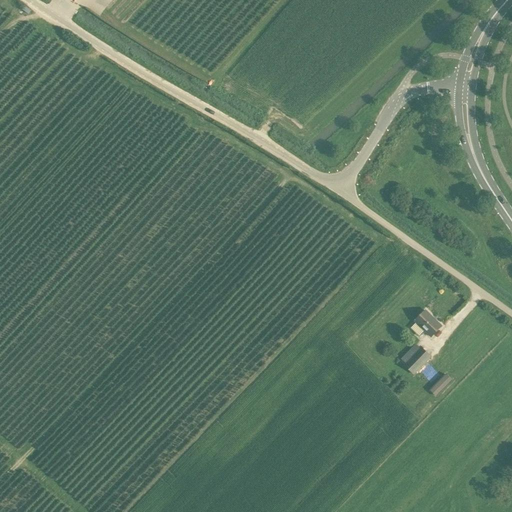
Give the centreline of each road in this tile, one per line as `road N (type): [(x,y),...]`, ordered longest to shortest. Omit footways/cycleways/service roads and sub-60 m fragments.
road 1 (unclassified): [(337,190),(29,0)]
road 2 (unclassified): [(511,316),(337,190)]
road 3 (unclassified): [(337,190),(400,95),(464,87)]
road 4 (primary): [(511,218),(477,167),(464,87)]
